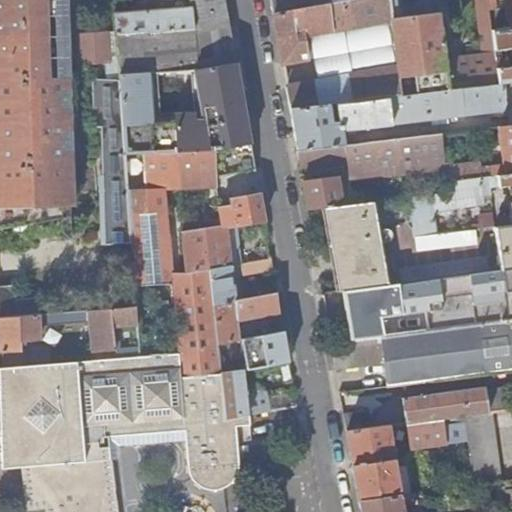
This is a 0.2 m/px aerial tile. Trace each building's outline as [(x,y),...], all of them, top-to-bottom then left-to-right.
[(68,20),(67,0),(0,0),(0,207),(74,206),(68,20)] [(195,0),(196,7),(151,12),(151,6),(140,7),(140,13),(117,15),(118,32),(118,35),(195,28),(196,47),(198,69),(238,63),(233,32),(227,0),(195,0)] [(328,2),(328,0),(272,0),(275,12),(328,2)] [(392,0),(341,0),(332,2),(336,28),(371,22),(393,19),(394,19),(392,0)] [(336,28),(332,2),(328,2),(275,12),(284,61),(309,57),(305,32),(336,28)] [(448,68),(441,13),(394,19),(393,19),(401,94),(420,91),(450,88),(448,68)] [(371,22),(336,28),(305,32),(309,57),(316,56),(320,80),(315,81),(318,104),(340,101),(401,94),(393,19),(371,22)] [(505,81),(511,80),(511,25),(509,26),(492,28),(496,61),(499,82),(505,81)] [(120,54),(196,47),(195,28),(118,35),(119,47),(120,54)] [(111,63),(110,80),(121,80),(121,75),(120,54),(119,47),(118,35),(118,32),(81,35),(83,65),(111,63)] [(196,69),(198,69),(196,47),(120,54),(121,75),(150,73),(173,71),(196,69)] [(496,61),(448,68),(450,88),(499,82),(496,61)] [(252,144),(238,63),(198,69),(196,69),(204,120),(176,122),(153,123),(150,73),(121,75),(121,80),(127,155),(215,150),(252,144)] [(176,122),(173,71),(150,73),(153,123),(176,122)] [(110,80),(94,79),(97,128),(104,128),(107,245),(133,243),(127,155),(121,80),(110,80)] [(511,123),(511,80),(505,81),(508,108),(508,114),(503,115),(503,125),(511,123)] [(315,81),(288,86),(292,107),(318,104),(315,81)] [(499,82),(450,88),(420,91),(423,119),(502,109),(508,108),(505,81),(499,82)] [(420,91),(401,94),(340,101),(344,130),(423,119),(420,91)] [(318,104),(292,107),(299,151),(347,145),(344,130),(340,101),(318,104)] [(511,123),(503,125),(500,125),(505,163),(489,165),(481,167),(480,161),(448,165),(448,167),(450,181),(511,173),(511,123)] [(485,127),(489,165),(505,163),(500,125),(485,127)] [(347,145),(299,151),(303,170),(350,163),(351,174),(352,178),(448,167),(448,165),(444,132),(347,145)] [(257,170),(252,144),(215,150),(217,177),(257,170)] [(217,177),(215,150),(127,155),(133,243),(136,286),(176,283),(176,272),(168,188),(218,187),(217,177)] [(350,163),(303,170),(304,179),(340,175),(351,174),(350,163)] [(352,178),(351,174),(340,175),(343,205),(377,201),(411,197),(451,191),(450,181),(448,167),(352,178)] [(511,223),(511,173),(450,181),(451,191),(411,197),(415,236),(437,233),(435,210),(485,204),(485,195),(493,194),(492,187),(511,184),(511,200),(510,201),(511,208),(501,209),(502,225),(511,223)] [(340,175),(304,179),(309,209),(329,207),(343,205),(340,175)] [(266,220),(261,194),(234,200),(234,206),(221,208),(224,225),(228,224),(229,226),(236,225),(266,220)] [(329,207),(344,290),(360,288),(390,283),(377,201),(343,205),(329,207)] [(496,225),(501,267),(511,265),(511,223),(502,225),(496,225)] [(224,225),(184,232),(189,272),(211,268),(234,265),(241,263),(239,244),(236,225),(229,226),(228,224),(224,225)] [(211,268),(212,280),(214,304),(237,299),(234,271),(241,274),(274,268),(272,259),(241,263),(234,265),(211,268)] [(390,283),(360,288),(363,306),(381,304),(382,316),(404,313),(403,309),(426,305),(427,310),(506,299),(508,318),(511,317),(511,280),(502,282),(500,268),(471,272),(390,283)] [(234,271),(237,299),(245,298),(243,284),(241,274),(234,271)] [(243,284),(245,298),(278,292),(277,284),(275,278),(243,284)] [(212,280),(176,283),(181,355),(183,378),(222,372),(221,365),(219,344),(214,304),(212,280)] [(17,285),(0,286),(0,317),(42,315),(40,297),(17,299),(17,285)] [(237,299),(214,304),(219,344),(242,340),(263,337),(262,331),(241,334),(239,319),(281,312),(278,292),(245,298),(237,299)] [(137,307),(90,311),(91,331),(93,353),(117,351),(115,329),(139,327),(137,307)] [(90,311),(42,315),(0,317),(0,352),(23,351),(23,347),(32,347),(32,341),(41,340),(41,334),(91,331),(90,311)] [(479,322),(381,336),(385,364),(388,387),(480,375),(502,372),(511,371),(511,317),(508,318),(479,322)] [(263,337),(285,333),(284,327),(262,331),(263,337)] [(242,340),(245,369),(290,362),(285,333),(263,337),(242,340)] [(381,336),(358,339),(361,367),(385,364),(381,336)] [(358,339),(332,343),(337,370),(361,367),(358,339)] [(141,358),(0,369),(2,407),(9,406),(9,409),(7,410),(2,414),(2,419),(4,420),(10,425),(9,428),(2,429),(4,468),(25,467),(115,460),(115,458),(99,459),(98,449),(114,447),(113,436),(187,429),(183,378),(181,355),(141,358)] [(228,417),(249,413),(298,406),(295,391),(268,395),(268,392),(258,382),(247,383),(245,369),(222,372),(228,417)] [(511,379),(511,371),(502,372),(504,392),(486,394),(485,387),(403,398),(407,424),(443,419),(467,415),(493,412),(511,408),(511,379)] [(191,470),(192,472),(231,469),(239,467),(239,465),(239,458),(237,435),(226,436),(225,427),(250,424),(249,413),(228,417),(222,372),(183,378),(187,429),(191,470)] [(369,410),(345,414),(348,432),(372,428),(369,410)] [(467,415),(476,485),(490,483),(502,481),(493,412),(467,415)] [(443,419),(407,424),(409,443),(416,448),(447,443),(443,419)] [(372,428),(348,432),(360,500),(409,494),(408,487),(400,488),(390,432),(395,431),(394,425),(372,428)] [(99,459),(115,458),(114,447),(98,449),(99,459)] [(120,511),(115,460),(25,467),(29,510),(48,508),(48,511),(120,511)] [(231,469),(192,472),(195,477),(203,484),(212,489),(217,490),(224,488),(231,483),(236,477),(238,471),(239,467),(231,469)] [(360,500),(361,511),(404,511),(403,502),(410,500),(409,494),(360,500)]
